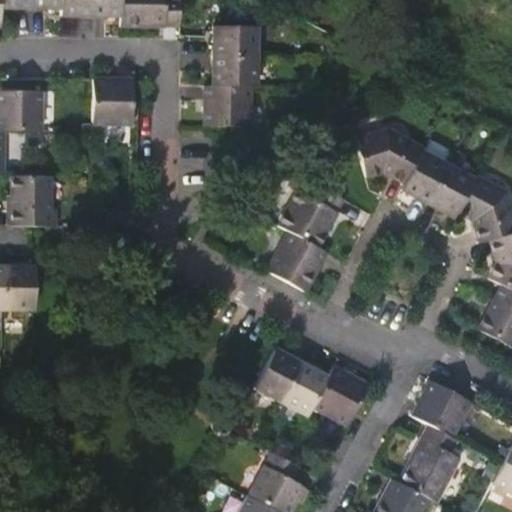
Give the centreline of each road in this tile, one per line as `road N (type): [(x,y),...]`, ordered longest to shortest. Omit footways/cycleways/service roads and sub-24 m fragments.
road 1 (residential): [(0,59),(156,58),(156,215),(169,240),(399,360)]
road 2 (residential): [(320,511),(399,360)]
road 3 (residential): [(382,231),(436,258),(442,272),(410,340)]
